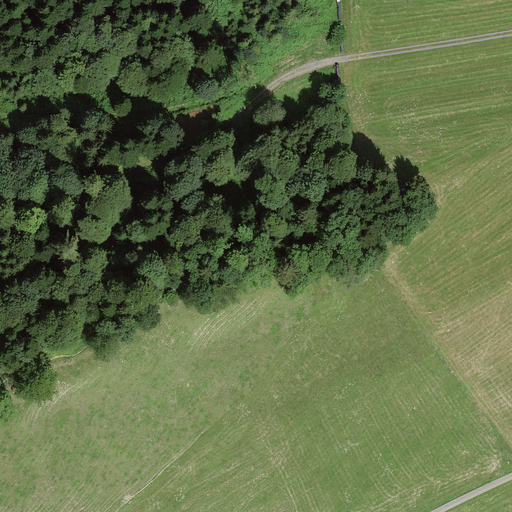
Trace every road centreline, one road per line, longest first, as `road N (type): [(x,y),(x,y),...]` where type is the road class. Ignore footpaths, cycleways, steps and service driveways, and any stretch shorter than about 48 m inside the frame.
road 1 (track): [(233,119),(280,78),(307,67),(511,32)]
road 2 (track): [(0,220),(130,179),(233,119)]
